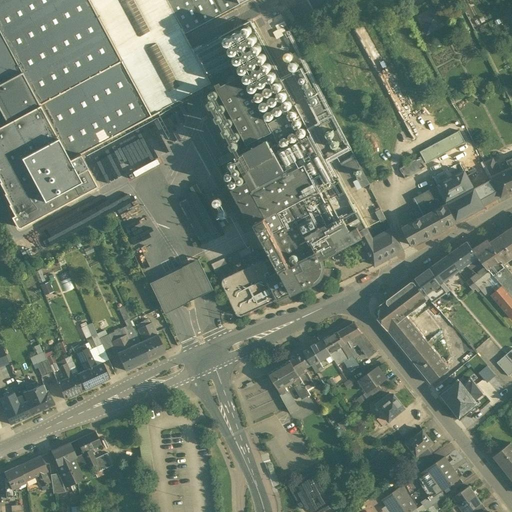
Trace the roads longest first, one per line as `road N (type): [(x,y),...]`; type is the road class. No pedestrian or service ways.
road 1 (residential): [(348,295),(511,501)]
road 2 (residential): [(511,203),(348,295)]
road 3 (residential): [(191,354),(68,418)]
road 4 (residential): [(68,418),(197,370)]
road 5 (unclassified): [(197,370),(254,482)]
road 6 (unclassified): [(254,482),(216,363)]
